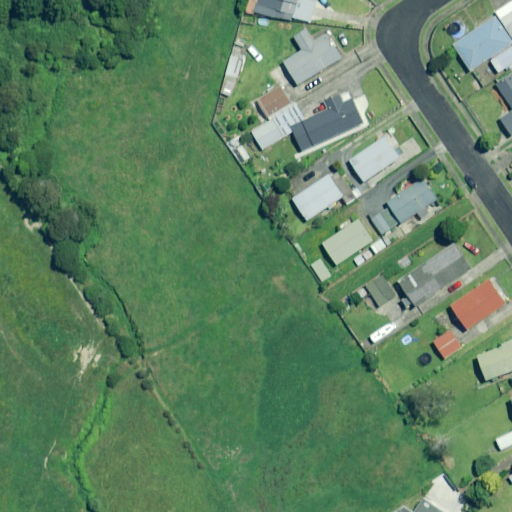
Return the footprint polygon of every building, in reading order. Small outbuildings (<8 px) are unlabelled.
[(251,0),(248,11),(293,22),(294,16),(310,20),(314,1),(310,0),(251,0)] [(511,24),(506,29),(496,15),(453,45),(472,71),(495,55),(505,70),(511,64),(511,24)] [(316,43),(307,29),(295,37),(304,51),(285,63),(299,85),(342,59),(327,36),(316,43)] [(227,74),(238,77),(243,59),(232,56),(227,74)] [(238,77),(227,74),(221,93),(232,96),(238,77)] [(511,78),(500,87),(511,106),(511,110),(501,118),(511,134),(511,78)] [(270,118),(292,104),(279,84),(251,101),(259,114),(251,119),(256,127),(270,118)] [(292,104),(270,118),(272,122),(254,133),(264,150),(282,138),(294,131),(302,150),(365,124),(355,100),(345,104),(340,91),(325,97),(330,110),(305,120),(294,103),(292,104)] [(401,158),(387,137),(351,160),(365,182),(401,158)] [(250,157),(237,138),(228,144),(241,163),(250,157)] [(344,196),(329,175),(294,199),(308,221),(344,196)] [(383,236),(419,213),(422,218),(431,212),(428,207),(438,200),(425,179),(388,203),(389,205),(371,217),(383,236)] [(374,241),(360,221),(325,245),(338,265),(374,241)] [(386,248),(380,240),(354,259),(360,267),(386,248)] [(472,269),(455,245),(401,283),(418,307),(472,269)] [(397,296),(384,276),(368,287),(380,307),(397,296)] [(507,304),(490,280),(452,306),(469,330),(507,304)] [(463,347),(451,330),(434,342),(446,359),(463,347)] [(511,371),(511,343),(479,356),(488,381),(511,371)] [(511,445),(511,433),(498,440),(503,450),(511,445)] [(416,511),(411,511),(401,505),(395,511),(393,511),(392,511),(391,511),(441,511),(424,501),(416,511)]
